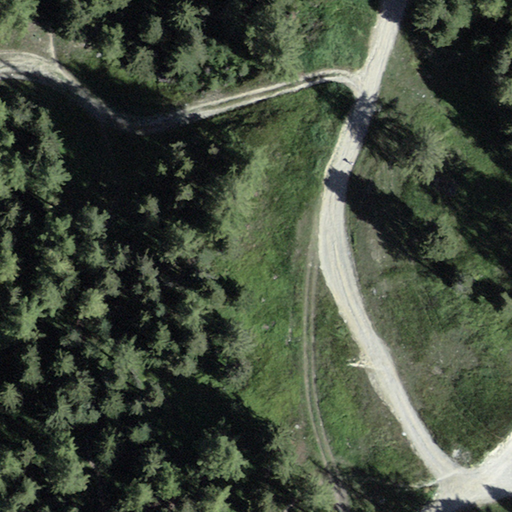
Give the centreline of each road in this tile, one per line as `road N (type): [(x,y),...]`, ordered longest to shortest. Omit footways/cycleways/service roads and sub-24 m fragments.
road 1 (track): [(373,83),(318,77),(142,131),(126,129),(37,72)]
road 2 (track): [(355,311),(422,437),(467,482)]
